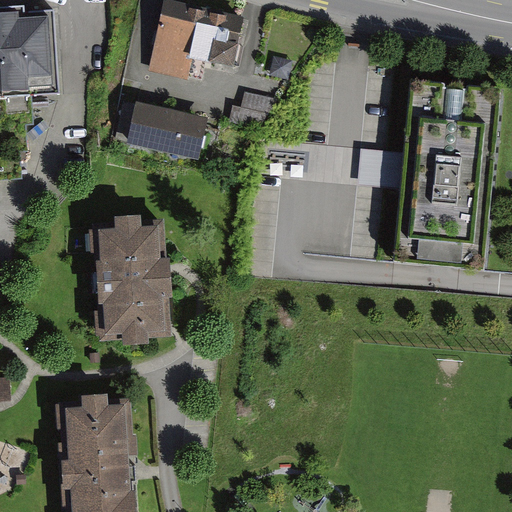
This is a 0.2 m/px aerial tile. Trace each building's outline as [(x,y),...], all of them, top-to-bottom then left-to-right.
[(249,26),(169,6),(150,79),(199,91),(202,78),(214,81),(234,86),(249,26)] [(61,11),(0,15),(0,103),(68,97),(61,11)] [(505,98),(400,87),(383,263),(488,273),(505,98)] [(240,94),(237,123),(269,126),(272,97),(240,94)] [(132,131),(129,148),(200,164),(204,147),(210,122),(138,106),(132,131)] [(98,236),(75,238),(83,348),(169,341),(164,268),(151,269),(148,232),(129,234),(128,223),(98,226),(98,236)] [(125,511),(121,407),(98,408),(97,398),(67,399),(68,409),(48,410),(53,511),(125,511)]
